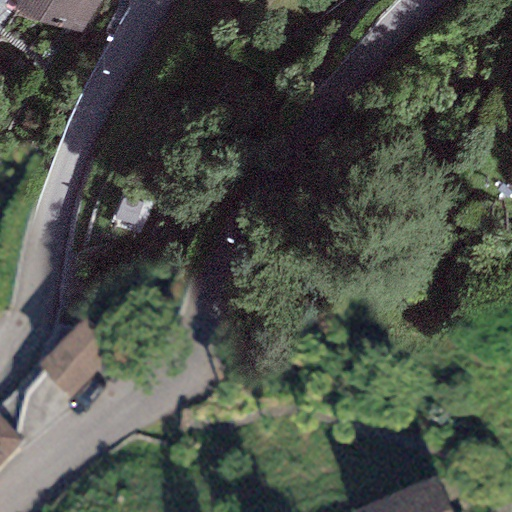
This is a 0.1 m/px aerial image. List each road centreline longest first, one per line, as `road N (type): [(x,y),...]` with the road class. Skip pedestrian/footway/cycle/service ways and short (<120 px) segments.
road 1 (residential): [(1,511),(82,436),(187,362),(238,242),(275,180),(430,0)]
road 2 (residential): [(0,367),(38,289),(65,165),(97,94),(156,0)]
